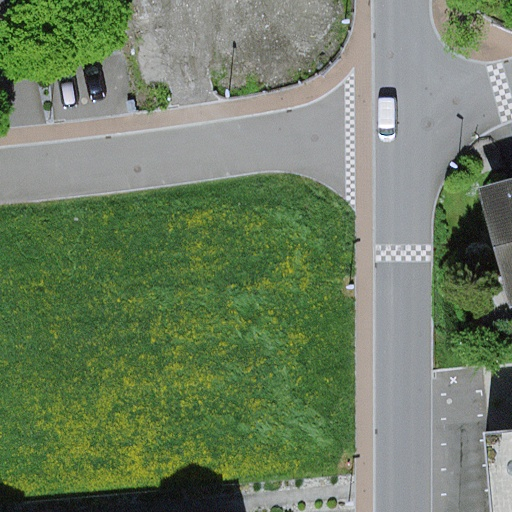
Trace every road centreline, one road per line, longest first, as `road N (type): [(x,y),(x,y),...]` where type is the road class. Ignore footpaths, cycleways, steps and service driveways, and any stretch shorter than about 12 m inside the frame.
road 1 (residential): [(404,128),(402,511)]
road 2 (residential): [(403,0),(404,128)]
